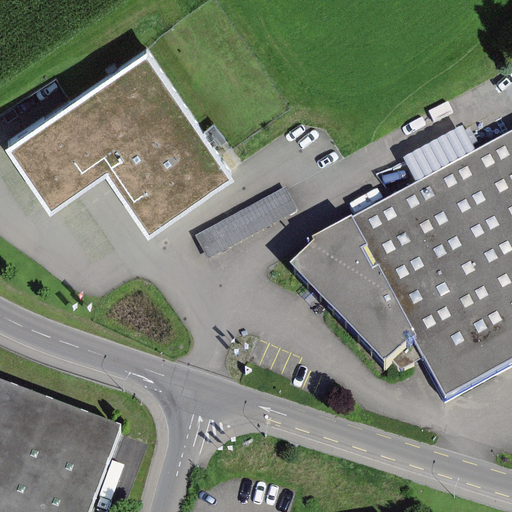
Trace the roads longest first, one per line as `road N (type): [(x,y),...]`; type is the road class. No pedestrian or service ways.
road 1 (residential): [(511,490),(201,392)]
road 2 (residential): [(0,318),(201,392)]
road 3 (residential): [(201,392),(163,511)]
